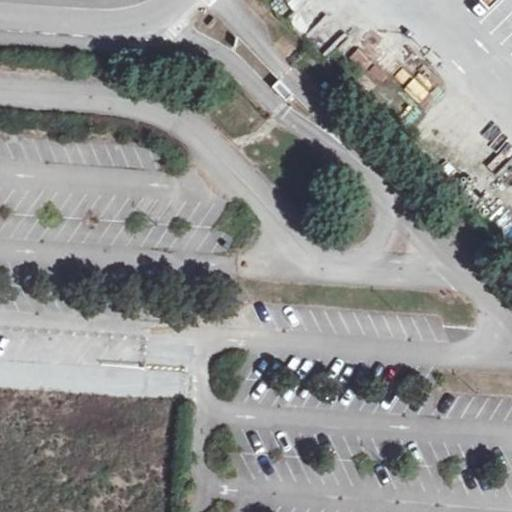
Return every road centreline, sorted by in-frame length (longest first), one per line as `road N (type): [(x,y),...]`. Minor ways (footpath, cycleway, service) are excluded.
road 1 (unclassified): [(0,260),(484,296),(511,317)]
road 2 (unclassified): [(0,17),(147,18),(182,0)]
road 3 (unknown): [(0,101),(168,118)]
